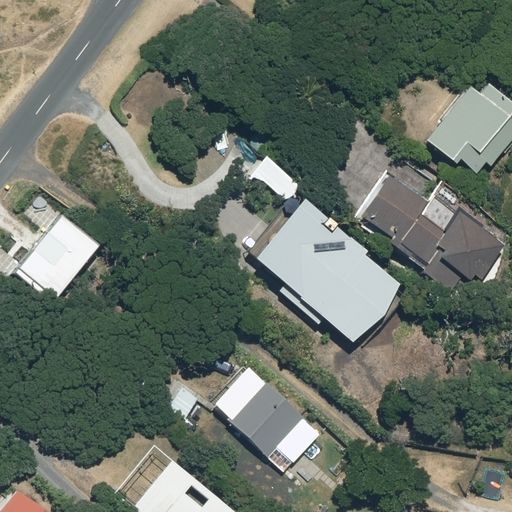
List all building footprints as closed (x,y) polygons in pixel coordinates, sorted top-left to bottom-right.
[(490,169),(511,142),(511,123),(509,121),(511,118),(511,107),(490,89),(482,99),(473,91),(430,143),(458,167),(462,164),(476,176),(484,165),(490,169)] [(445,236),(419,218),(427,207),(387,179),(356,224),(452,291),(466,272),(481,282),(504,248),(459,217),(445,236)] [(368,249),(307,200),(255,262),(352,341),(399,283),(364,254),(368,249)] [(57,301),(98,250),(61,219),(15,276),(42,298),(47,292),(57,301)] [(198,401),(173,385),(160,406),(185,421),(198,401)] [(267,460),(303,421),(263,385),(227,424),(267,460)] [(132,511),(134,511),(230,511),(172,463),(132,511)] [(39,511),(15,492),(0,510),(0,511),(39,511)]
